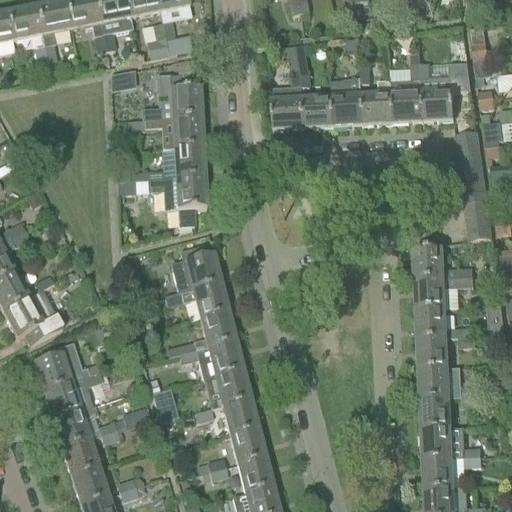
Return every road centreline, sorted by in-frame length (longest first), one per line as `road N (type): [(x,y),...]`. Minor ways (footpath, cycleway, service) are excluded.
road 1 (residential): [(391,246),(436,246),(447,237),(452,209),(444,161),(433,153),(255,162)]
road 2 (residential): [(400,511),(391,246)]
road 3 (residential): [(336,511),(271,255)]
road 4 (residential): [(255,162),(234,0)]
road 5 (residential): [(271,255),(391,246)]
